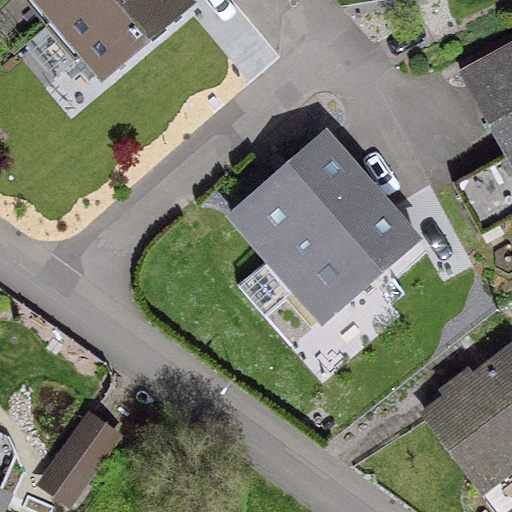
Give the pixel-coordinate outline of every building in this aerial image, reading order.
[(28,0),(23,5),(43,27),(74,0),(28,0)] [(181,9),(174,0),(74,0),(43,27),(62,50),(72,41),(102,76),(181,9)] [(511,47),(459,77),(502,155),(449,185),(478,237),(511,217),(511,173),(506,162),(511,158),(511,47)] [(321,140),(268,187),(230,218),(319,320),(409,242),(379,207),(321,140)] [(448,400),(423,419),(473,485),(511,455),(511,354),(511,352),(469,384),(462,374),(440,390),(448,400)] [(65,500),(108,440),(85,424),(43,483),(65,500)]
